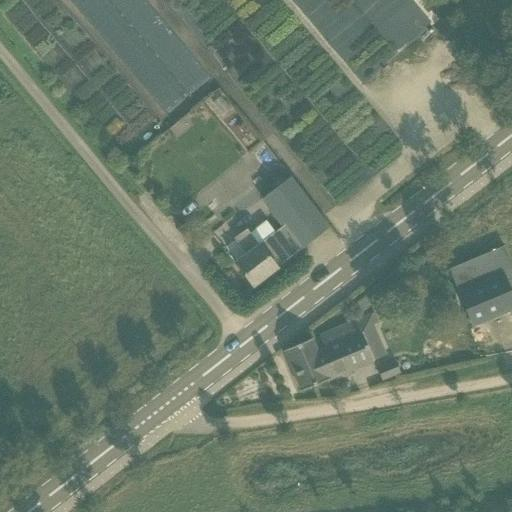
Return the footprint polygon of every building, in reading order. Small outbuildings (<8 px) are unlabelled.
[(261,199),(283,228),(288,234),(300,250),(301,250),(329,228),(290,178),(261,199)] [(300,250),(288,234),(283,228),(259,246),(247,229),(234,239),(247,255),(235,264),(253,287),(277,268),(276,268),(300,250)] [(458,293),(472,326),(511,309),(511,296),(503,274),(458,293)] [(398,278),(386,281),(383,290),(390,297),(399,291),(398,278)] [(370,306),(363,297),(354,304),(361,313),(370,306)] [(373,361),(388,355),(373,326),(380,323),(374,312),(371,314),(319,335),(324,348),(316,352),(311,339),(284,351),(301,391),(328,380),(373,361)] [(381,381),(400,373),(395,362),(376,369),(381,381)]
